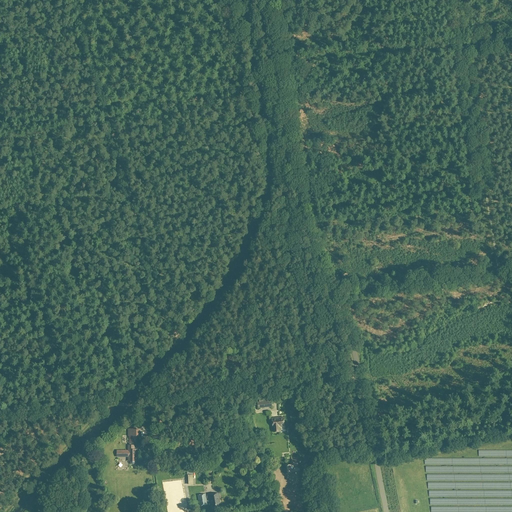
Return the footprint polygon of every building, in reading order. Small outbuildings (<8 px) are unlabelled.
[(271,400),(257,402),(258,409),(272,407),(271,400)] [(280,432),(279,427),(284,427),(284,417),(275,418),(275,419),(272,419),(272,427),(273,427),(274,433),(280,432)] [(117,457),(128,457),(128,461),(130,461),(130,463),(131,464),(131,465),(133,465),(134,465),(134,464),(135,463),(135,461),(137,461),(137,450),(134,450),(134,443),(136,443),(136,436),(139,436),(139,430),(130,430),(130,446),(128,446),(128,451),(117,451),(117,457)] [(188,475),(193,475),(193,473),(196,473),(195,465),(186,465),(187,475),(188,475)] [(198,495),(200,506),(207,505),(205,494),(198,495)] [(212,508),(220,507),(218,494),(209,495),(212,508)]
